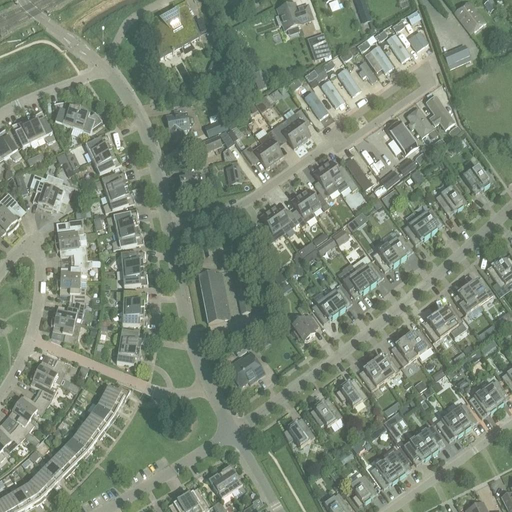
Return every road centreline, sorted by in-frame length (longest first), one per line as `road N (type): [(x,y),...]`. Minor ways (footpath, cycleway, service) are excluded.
road 1 (residential): [(233,432),(456,262),(511,207)]
road 2 (residential): [(332,141),(337,149),(429,84),(420,70),(328,133)]
road 3 (residential): [(166,227),(237,206),(332,141)]
road 4 (residential): [(205,384),(168,394),(29,340)]
road 5 (residential): [(166,227),(142,122),(102,67)]
road 6 (residential): [(205,384),(166,227)]
road 7 (unclassified): [(102,511),(233,432)]
road 8 (residential): [(389,511),(511,423)]
road 9 (residential): [(29,340),(39,257),(23,248),(0,270)]
